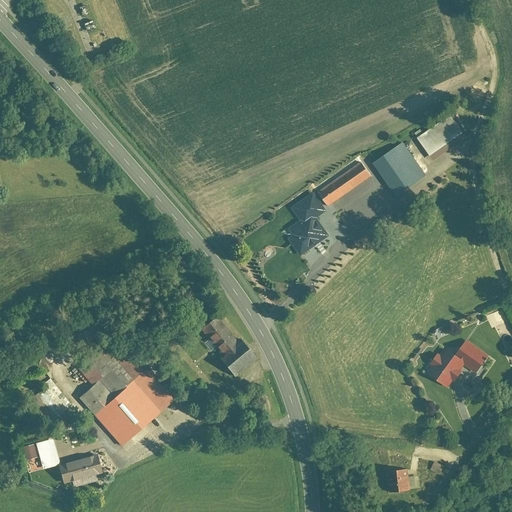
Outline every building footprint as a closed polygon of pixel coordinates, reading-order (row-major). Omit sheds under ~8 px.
[(420,138),(436,159),(467,136),(451,115),(420,138)] [(405,145),(375,165),(396,197),(426,177),(405,145)] [(321,194),(330,207),(375,177),(367,164),(321,194)] [(289,230),(299,243),(268,269),(283,287),(308,266),(305,262),(332,239),(316,220),(328,210),(314,193),(294,210),(302,220),(289,230)] [(244,328),(236,336),(219,318),(204,332),(220,350),(216,355),(234,373),(261,347),(244,328)] [(110,337),(78,370),(95,386),(78,404),(126,451),(175,400),(110,337)] [(470,345),(464,354),(450,346),(431,376),(450,388),(464,367),(477,375),(489,357),(470,345)] [(47,378),(30,402),(49,416),(66,392),(47,378)] [(57,454),(40,458),(42,468),(59,465),(57,454)] [(104,458),(63,467),(68,486),(109,477),(104,458)] [(389,474),(391,497),(411,495),(409,472),(389,474)]
